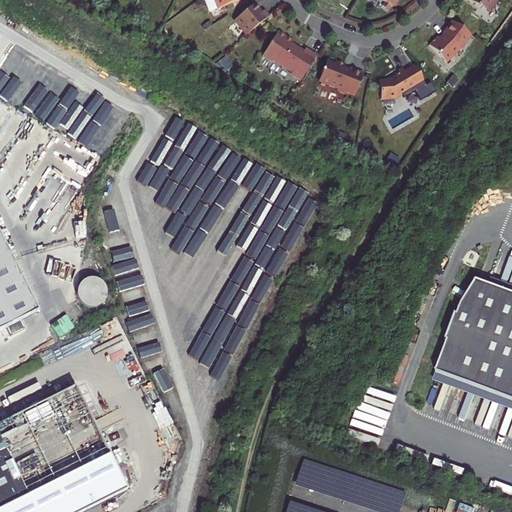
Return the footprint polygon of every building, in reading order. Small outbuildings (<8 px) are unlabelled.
[(213,0),(219,10),(242,0),(213,0)] [(381,0),(385,2),(382,5),(389,10),(391,7),(392,7),(397,0),(381,0)] [(467,0),(478,8),(479,7),(485,11),(489,11),(496,0),(467,0)] [(261,13),(254,5),(234,21),(246,35),(269,16),(264,11),(261,13)] [(470,35),(452,22),(443,35),(439,39),(437,37),(428,45),(446,63),(460,49),(470,35)] [(293,41),(278,32),(262,56),(271,62),(273,60),(292,72),(292,76),(300,81),(316,56),(305,49),(303,52),(291,44),(293,41)] [(0,47),(0,86),(13,68),(0,58),(0,49),(1,48),(0,47)] [(355,96),(363,74),(350,69),(349,71),(343,69),(344,66),(343,65),(336,61),(334,65),(329,63),(327,63),(325,65),(325,66),(323,70),(321,71),(322,73),(319,79),(328,82),(329,85),(338,89),(339,92),(343,94),(346,92),(355,96)] [(394,78),(388,82),(379,83),(380,99),(395,98),(412,88),(412,87),(422,80),(414,66),(403,73),(402,71),(395,76),(394,76),(394,78)] [(0,158),(4,162),(14,151),(7,145),(0,153),(0,158)] [(0,169),(0,180),(2,183),(17,166),(16,165),(27,152),(21,147),(0,169)] [(257,210),(256,212),(275,221),(296,182),(286,177),(267,215),(257,210)] [(16,212),(32,192),(24,186),(8,206),(16,212)] [(166,241),(176,222),(167,217),(157,236),(166,241)] [(0,331),(7,328),(11,336),(25,330),(20,321),(37,313),(0,240),(0,331)] [(210,273),(218,276),(227,255),(219,252),(210,273)] [(104,278),(77,278),(77,304),(103,305),(104,278)] [(231,285),(211,325),(220,329),(240,289),(231,285)] [(511,301),(474,287),(468,297),(459,294),(435,379),(511,408),(511,301)] [(120,337),(138,330),(130,310),(112,318),(120,337)] [(208,327),(199,346),(208,351),(217,332),(208,327)] [(133,381),(156,372),(144,341),(120,351),(133,381)] [(0,510),(108,456),(74,388),(64,392),(0,424),(0,510)]
